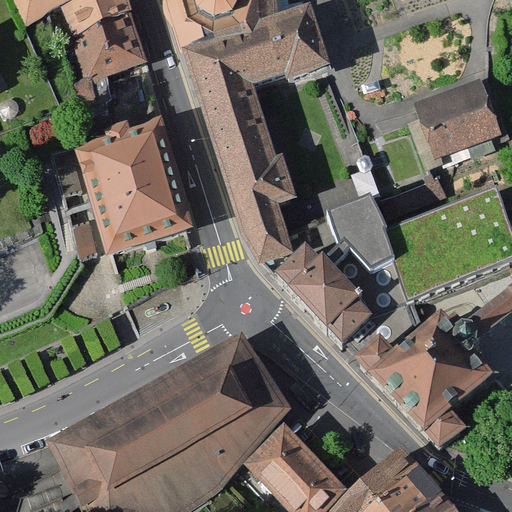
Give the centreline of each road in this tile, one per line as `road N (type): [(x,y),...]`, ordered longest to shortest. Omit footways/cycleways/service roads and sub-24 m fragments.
road 1 (secondary): [(245,308),(143,0)]
road 2 (secondary): [(481,490),(415,456),(270,321),(245,308)]
road 3 (tertiary): [(245,308),(82,402),(0,439)]
